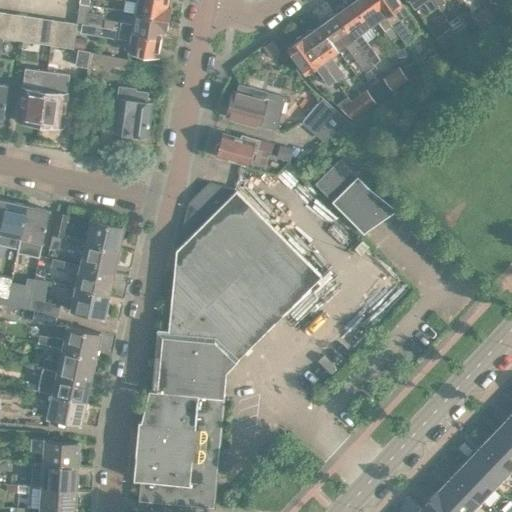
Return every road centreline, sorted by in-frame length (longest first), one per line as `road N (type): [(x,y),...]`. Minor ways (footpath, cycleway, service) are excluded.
road 1 (residential): [(113,511),(118,439),(168,197)]
road 2 (secondary): [(343,511),(511,329)]
road 3 (residential): [(168,197),(203,7)]
road 4 (residential): [(168,197),(0,163)]
